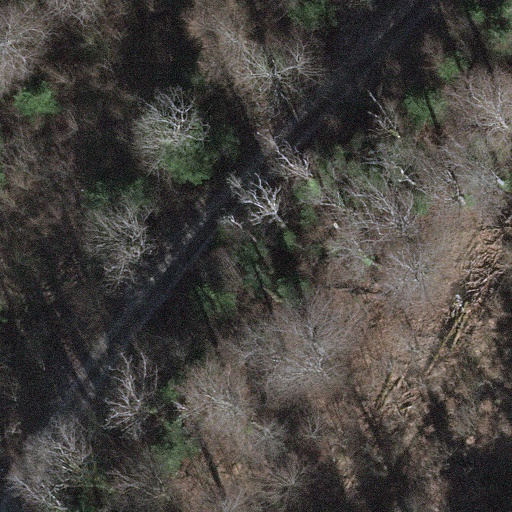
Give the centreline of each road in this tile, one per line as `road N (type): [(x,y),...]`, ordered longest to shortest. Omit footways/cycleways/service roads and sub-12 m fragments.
road 1 (track): [(0,501),(30,444),(147,291),(284,130),(416,0)]
road 2 (track): [(382,511),(428,422),(511,317)]
